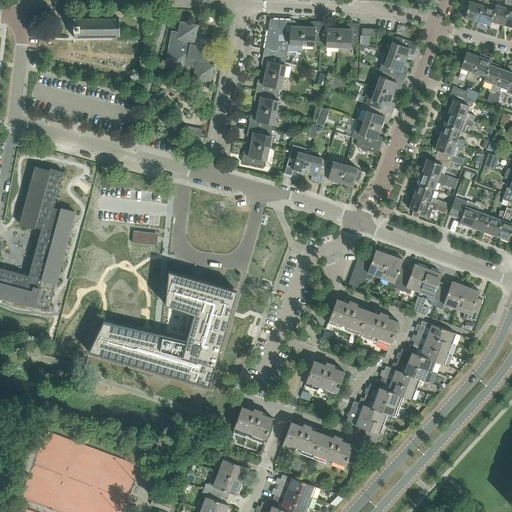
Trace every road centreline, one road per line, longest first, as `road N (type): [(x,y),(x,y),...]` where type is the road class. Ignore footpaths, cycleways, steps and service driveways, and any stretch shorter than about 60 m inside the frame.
road 1 (residential): [(207,176),(14,125),(24,19)]
road 2 (residential): [(286,414),(337,428),(346,401),(410,322),(339,289),(326,249)]
road 3 (tertiary): [(511,313),(487,362),(351,511)]
road 4 (residential): [(362,224),(436,24)]
road 5 (tertiary): [(376,511),(511,358)]
road 6 (residential): [(265,405),(255,394),(306,259),(326,249)]
road 7 (residential): [(207,176),(243,3)]
road 8 (residential): [(511,280),(362,224)]
road 9 (residential): [(352,220),(207,176)]
